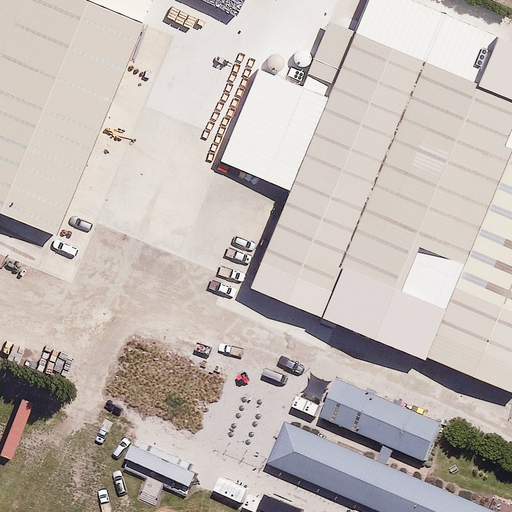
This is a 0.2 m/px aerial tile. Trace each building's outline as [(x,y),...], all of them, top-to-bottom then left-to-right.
[(511,52),(385,0),(367,0),(247,290),(504,397),(511,376),(511,52)] [(245,137),(287,35),(276,30),(234,132),(245,137)] [(315,410),(329,381),(310,373),(297,402),(315,410)] [(428,430),(329,389),(313,429),(412,470),(428,430)] [(481,511),(272,425),(255,466),(364,511),(481,511)]
